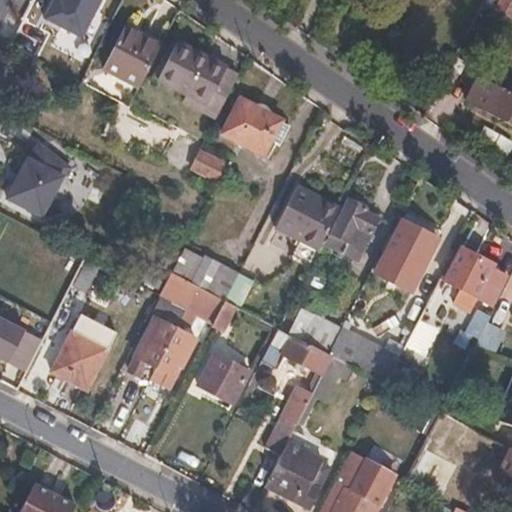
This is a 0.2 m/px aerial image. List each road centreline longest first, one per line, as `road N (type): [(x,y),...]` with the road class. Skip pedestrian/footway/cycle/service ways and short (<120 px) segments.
road 1 (residential): [(208,0),(511,209)]
road 2 (residential): [(0,408),(207,511)]
